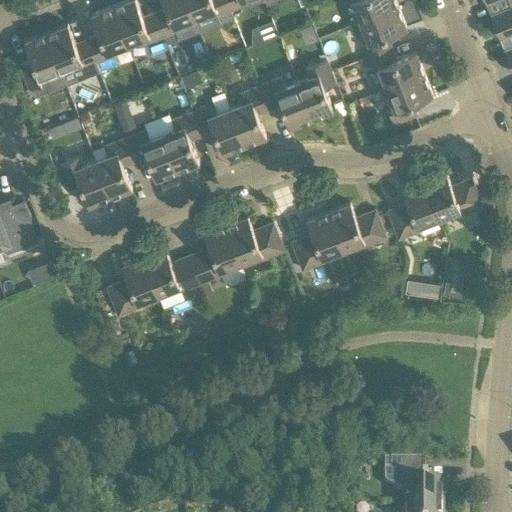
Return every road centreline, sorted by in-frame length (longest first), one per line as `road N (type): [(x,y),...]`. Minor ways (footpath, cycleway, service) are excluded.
road 1 (residential): [(27,152),(53,214),(73,238),(292,157),(360,166),(494,118)]
road 2 (residential): [(511,349),(500,511)]
road 3 (residential): [(494,118),(444,0)]
